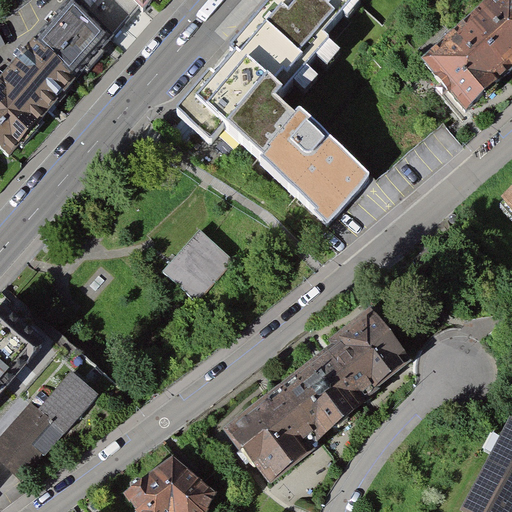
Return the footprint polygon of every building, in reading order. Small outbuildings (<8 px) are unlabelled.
[(113,36),(74,0),(68,0),(34,38),(76,75),(113,36)] [(140,7),(133,0),(74,0),(113,36),(140,7)] [(272,0),(214,67),(177,111),(214,142),(224,129),(336,224),(373,181),(293,112),(288,118),(267,101),(353,0),(272,0)] [(511,20),(492,0),(470,0),(400,69),(450,121),(511,60),(511,20)] [(34,38),(0,80),(0,149),(10,159),(76,75),(34,38)] [(511,183),(488,207),(511,231),(511,183)] [(200,234),(162,277),(196,306),(234,263),(200,234)] [(370,308),(225,429),(271,485),(309,456),(300,444),(315,432),(323,441),(414,361),(370,308)] [(0,312),(0,385),(4,389),(41,346),(0,312)] [(0,437),(0,462),(25,482),(101,395),(72,371),(38,411),(28,403),(0,437)] [(511,511),(511,420),(505,417),(457,511),(511,511)] [(219,493),(173,454),(122,494),(137,511),(208,511),(211,509),(219,493)]
